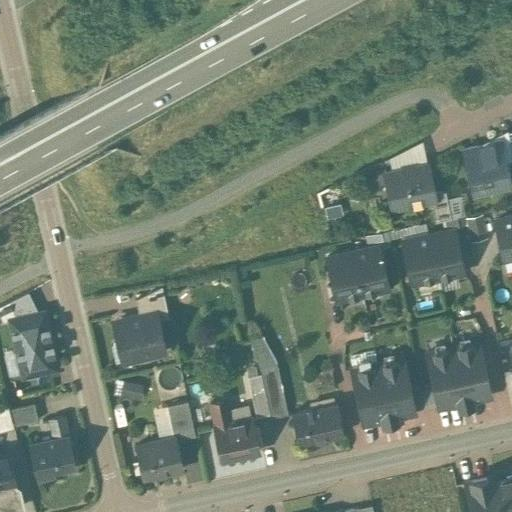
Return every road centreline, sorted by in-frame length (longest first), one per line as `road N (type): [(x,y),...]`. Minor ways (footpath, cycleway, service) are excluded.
road 1 (residential): [(1,0),(118,511)]
road 2 (residential): [(146,511),(511,429)]
road 3 (trunk): [(0,177),(324,0)]
road 4 (trunk): [(274,0),(0,152)]
road 5 (unknown): [(511,426),(475,239)]
